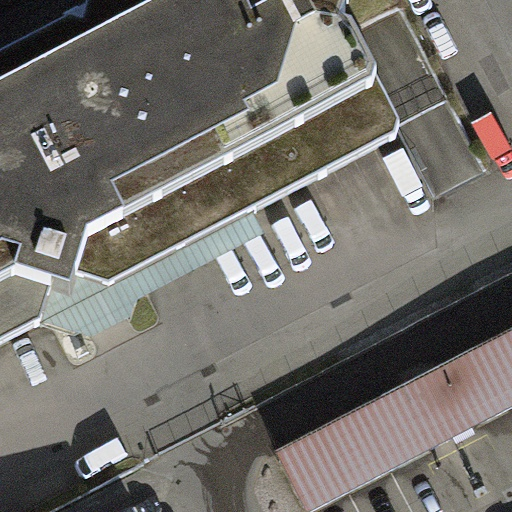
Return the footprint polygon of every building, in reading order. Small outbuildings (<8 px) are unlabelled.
[(0,346),(42,325),(52,292),(70,299),(76,279),(111,288),(253,215),(396,141),(400,127),(353,38),(403,11),(397,0),(133,0),(132,9),(107,2),(90,10),(82,34),(70,31),(0,67),(0,346)] [(111,288),(76,279),(70,299),(52,292),(42,325),(93,341),(131,322),(137,304),(265,239),(253,215),(111,288)] [(511,333),(443,369),(471,422),(475,430),(511,411),(511,333)] [(443,369),(401,390),(433,450),(453,440),(450,433),(471,422),(443,369)] [(318,511),(434,453),(433,450),(401,390),(276,455),(305,511),(318,511)]
